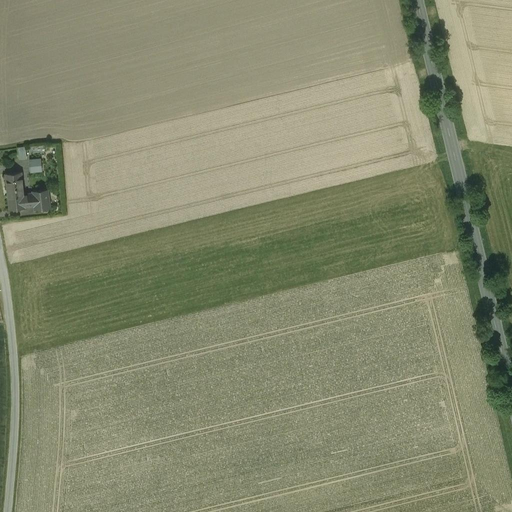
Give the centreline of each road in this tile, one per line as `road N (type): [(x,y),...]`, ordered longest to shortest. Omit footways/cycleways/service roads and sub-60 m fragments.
road 1 (secondary): [(416,0),(511,395)]
road 2 (unclassified): [(8,511),(15,399),(0,260)]
